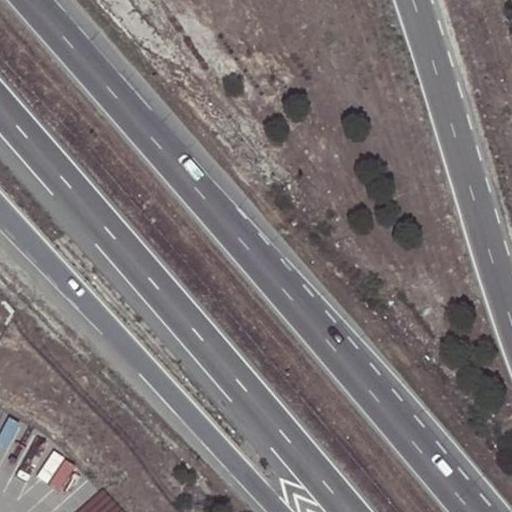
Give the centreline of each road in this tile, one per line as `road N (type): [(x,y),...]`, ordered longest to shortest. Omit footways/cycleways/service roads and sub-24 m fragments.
road 1 (motorway): [(473,511),(26,0)]
road 2 (motorway): [(0,107),(351,511)]
road 3 (motorway): [(0,209),(282,511)]
road 4 (primary): [(511,325),(410,0)]
